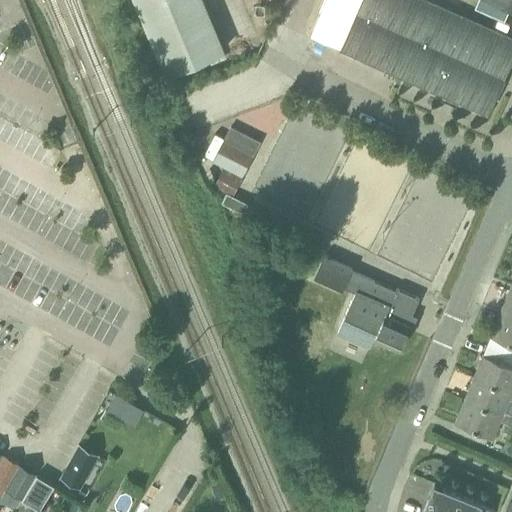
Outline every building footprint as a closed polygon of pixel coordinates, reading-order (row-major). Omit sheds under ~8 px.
[(136,0),(167,74),(222,51),(201,0),(136,0)] [(487,114),(511,57),(511,37),(426,0),(361,0),(340,49),(487,114)] [(231,126),(212,161),(218,164),(224,167),(222,171),(215,184),(223,188),(234,194),(252,158),(261,142),(231,126)] [(400,350),(411,324),(408,323),(420,298),(397,287),(396,289),(352,270),(353,268),(324,255),(314,277),(343,290),(344,287),(355,291),(344,317),(377,332),(374,338),(400,350)] [(511,318),(511,292),(509,291),(500,313),(511,318)] [(511,318),(500,313),(491,336),(511,344),(511,318)] [(511,367),(483,355),(474,378),(511,393),(511,389),(511,367)] [(474,378),(465,400),(502,415),(503,411),(509,398),(511,399),(511,389),(511,393),(474,378)] [(465,400),(455,422),(493,437),(499,420),(511,425),(511,414),(503,411),(502,415),(465,400)] [(81,488),(99,454),(79,443),(60,477),(81,488)] [(0,480),(7,484),(19,464),(5,456),(0,465),(0,480)] [(35,474),(36,475),(36,474),(19,464),(5,489),(21,499),(29,485),(35,474)] [(24,495),(16,510),(20,511),(37,511),(39,510),(41,511),(44,506),(55,485),(36,475),(35,474),(29,485),(24,495)] [(435,484),(423,511),(494,511),(496,508),(479,502),(435,484)]
